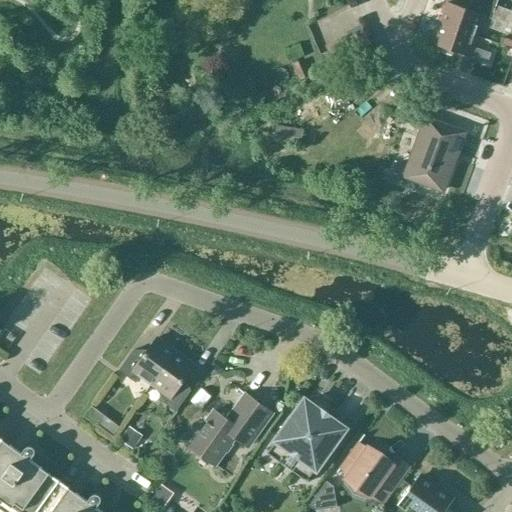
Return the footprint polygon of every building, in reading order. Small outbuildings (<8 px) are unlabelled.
[(439,23),(475,36),(479,25),(503,33),(511,11),(496,6),(497,0),(472,0),(469,10),(447,3),(439,23)] [(471,47),(475,36),(439,23),(432,44),(442,48),(441,52),(451,56),(452,51),(487,63),(490,54),(471,47)] [(178,96),(174,86),(159,91),(163,102),(178,96)] [(459,131),(425,119),(414,148),(419,150),(408,178),(442,191),(451,166),(447,164),(459,131)] [(302,130),(273,126),(271,143),(300,147),(302,130)] [(151,385),(175,351),(156,338),(142,357),(133,350),(118,371),(135,383),(140,377),(151,385)] [(194,365),(175,351),(151,385),(162,393),(158,399),(175,411),(190,391),(180,384),(194,365)] [(271,413),(245,394),(227,420),(214,411),(188,447),(214,465),(234,438),(247,447),(271,413)] [(293,417),(276,441),(267,454),(306,482),(344,429),(304,401),(302,404),(295,402),(293,417)] [(364,435),(363,434),(336,472),(337,472),(340,468),(349,474),(345,479),(346,479),(344,482),(353,493),(367,498),(369,494),(381,503),(407,466),(395,457),(391,463),(368,447),(367,449),(358,443),(364,435)] [(0,460),(10,446),(0,438),(0,460)] [(0,491),(31,448),(30,447),(29,447),(28,447),(26,448),(25,448),(25,449),(21,454),(10,446),(0,460),(0,491)] [(0,511),(1,511),(7,511),(39,467),(29,460),(33,455),(33,454),(33,453),(34,452),(33,451),(33,450),(33,449),(31,448),(0,491),(0,511)] [(35,511),(58,481),(39,467),(7,511),(35,511)] [(454,511),(447,506),(451,500),(418,477),(400,503),(412,511),(454,511)] [(63,511),(76,494),(58,481),(35,511),(63,511)] [(333,487),(326,482),(309,505),(316,510),(336,507),(333,487)] [(87,502),(76,494),(63,511),(85,511),(98,496),(96,495),(95,495),(93,495),(92,496),(91,496),(91,497),(87,502)] [(99,497),(98,496),(85,511),(101,511),(95,508),(99,502),(100,501),(100,499),(99,498),(99,497)]
